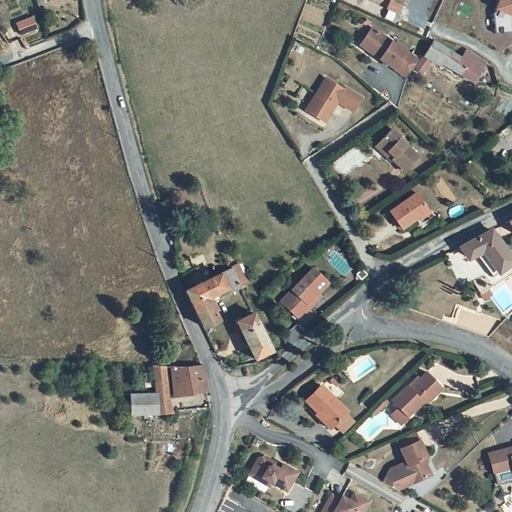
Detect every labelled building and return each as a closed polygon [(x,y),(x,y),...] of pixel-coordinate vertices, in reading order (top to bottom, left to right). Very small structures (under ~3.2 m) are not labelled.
[(511,0),(500,0),(494,14),(496,34),(511,32),(511,0)] [(33,17),(17,23),(22,36),(38,30),(33,17)] [(384,57),(382,60),(410,78),(415,69),(421,60),(373,30),(364,45),(384,57)] [(487,62),(467,49),(462,57),(434,39),(421,60),(415,69),(423,75),(432,61),(440,66),(443,62),(474,82),(487,62)] [(384,57),(364,45),(362,47),(382,60),(384,57)] [(316,106),(311,114),(325,123),(338,102),(354,112),(362,99),(346,88),(345,90),(327,78),(311,103),(316,106)] [(311,103),(306,111),(311,114),(316,106),(311,103)] [(402,137),(393,128),(377,143),(387,152),(389,151),(394,156),(392,159),(393,159),(405,172),(419,158),(407,145),(400,139),(402,137)] [(394,156),(389,151),(387,152),(377,143),(376,145),(391,160),(393,159),(392,159),(394,156)] [(418,194),(390,212),(402,230),(420,218),(429,211),(418,194)] [(431,213),(429,211),(420,218),(421,220),(431,213)] [(511,257),(493,227),(462,245),(468,256),(476,252),(491,276),(511,262),(511,257)] [(329,283),(313,268),(293,290),(298,295),(287,307),(301,320),(312,308),(309,305),(319,294),(329,283)] [(223,274),(232,292),(243,287),(240,279),(235,269),(223,274)] [(209,335),(224,328),(216,313),(218,312),(213,299),(222,294),(223,296),(232,292),(223,274),(190,289),(186,291),(209,335)] [(240,279),(243,287),(248,285),(244,277),(240,279)] [(492,287),(485,278),(474,286),(484,301),(490,297),(492,295),(488,290),(492,287)] [(298,295),(293,290),(282,302),(287,307),(298,295)] [(322,297),(319,294),(309,305),(312,308),(322,297)] [(502,321),(457,306),(453,320),(451,325),(487,337),(502,321)] [(244,332),(257,359),(275,351),(257,313),(239,321),(240,324),(234,326),(238,335),(244,332)] [(453,320),(443,317),(441,322),(451,325),(453,320)] [(155,394),(131,395),(132,415),(144,414),(156,414),(155,400),(168,399),(164,366),(153,365),(155,394)] [(202,365),(171,366),(174,397),(207,391),(204,379),(202,365)] [(405,391),(399,397),(415,414),(419,410),(420,411),(440,395),(426,380),(420,385),(417,381),(405,391)] [(329,429),(347,411),(321,385),(305,400),(318,413),(316,415),(329,429)] [(405,422),(415,414),(399,397),(390,405),(396,412),(405,422)] [(155,400),(156,414),(171,412),(168,399),(155,400)] [(378,414),(375,410),(369,416),(372,420),(378,414)] [(398,430),(406,424),(405,422),(396,412),(388,418),(398,430)] [(398,441),(409,465),(402,468),(401,465),(389,470),(383,482),(399,490),(402,489),(399,485),(404,477),(406,477),(409,484),(426,477),(421,463),(427,461),(415,434),(398,441)] [(511,481),(511,448),(490,455),(499,486),(511,481)] [(259,458),(252,471),(262,477),(260,482),(270,487),(272,483),(286,492),(297,473),(283,464),(281,466),(265,457),(259,458)] [(252,471),(249,475),(260,482),(262,477),(252,471)] [(248,475),(245,480),(265,492),(268,487),(248,475)] [(363,511),(369,501),(359,495),(355,502),(350,500),(342,495),(341,498),(332,493),(321,511),(333,511),(363,511)] [(359,495),(354,493),(350,500),(355,502),(359,495)]
